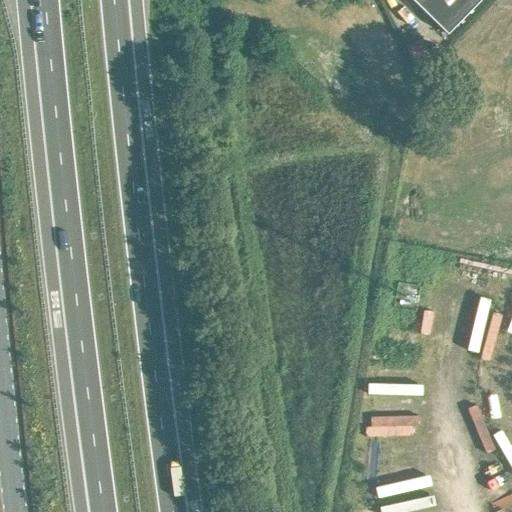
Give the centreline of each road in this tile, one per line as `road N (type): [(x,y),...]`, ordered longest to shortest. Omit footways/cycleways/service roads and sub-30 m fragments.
road 1 (trunk): [(41,0),(98,511)]
road 2 (trunk): [(167,511),(115,0)]
road 3 (track): [(323,511),(387,156),(361,100)]
road 4 (tertiary): [(14,511),(0,369)]
